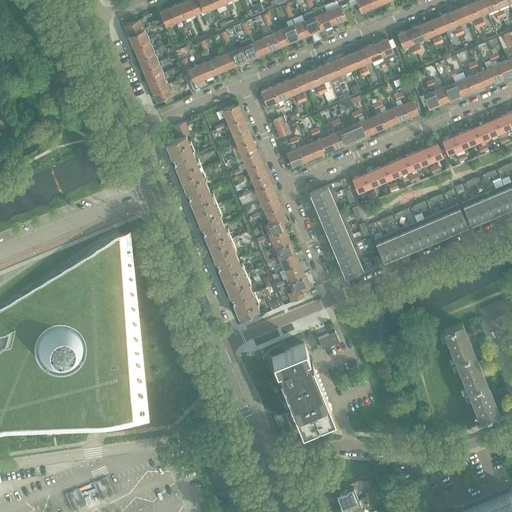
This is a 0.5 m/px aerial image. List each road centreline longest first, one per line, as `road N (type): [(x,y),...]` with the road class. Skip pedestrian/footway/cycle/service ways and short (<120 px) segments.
road 1 (residential): [(286,185),(511,88)]
road 2 (unclassified): [(0,467),(152,443),(166,447),(193,511)]
road 3 (residential): [(229,339),(142,125)]
road 4 (residential): [(441,0),(242,84)]
road 5 (residential): [(333,297),(511,223)]
road 6 (secondary): [(214,345),(150,191)]
road 7 (secondary): [(150,191),(85,38)]
road 8 (residential): [(352,446),(447,453),(511,427)]
road 9 (unclassified): [(150,191),(0,253)]
road 10 (secondary): [(262,462),(214,345)]
road 11 (residential): [(333,297),(286,185)]
